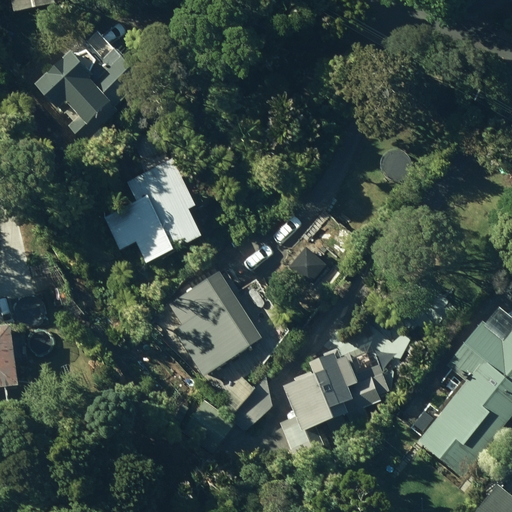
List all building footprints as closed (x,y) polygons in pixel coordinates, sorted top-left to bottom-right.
[(19,0),(21,9),(58,1),(58,0),(19,0)] [(24,92),(39,79),(75,119),(71,124),(87,142),(150,85),(88,17),(48,54),(42,48),(10,77),(24,92)] [(61,147),(70,152),(77,146),(76,136),(68,132),(60,137),(61,147)] [(141,242),(150,262),(207,234),(194,206),(200,203),(178,158),(130,181),(140,200),(106,217),(123,251),(141,242)] [(337,261),(332,267),(309,246),(290,267),(312,288),(306,294),(319,306),(350,272),(337,261)] [(184,318),(221,377),(236,367),(231,359),(267,336),(225,270),(186,294),(196,310),(184,318)] [(421,439),(465,476),(511,420),(511,329),(507,336),(487,320),(457,356),(477,373),(421,439)] [(0,387),(24,385),(16,325),(0,326),(0,387)] [(285,431),(296,457),(326,445),(318,426),(329,422),(334,433),(349,427),(344,415),(350,413),(354,423),(370,416),(366,408),(385,400),(382,394),(392,390),(382,364),(360,373),(352,355),(342,358),(339,351),(315,361),(320,372),(288,385),(304,423),(285,431)] [(224,402),(237,413),(258,386),(246,376),(224,402)] [(186,431),(216,453),(238,422),(207,400),(186,431)] [(511,511),(511,492),(501,484),(478,511),(511,511)]
